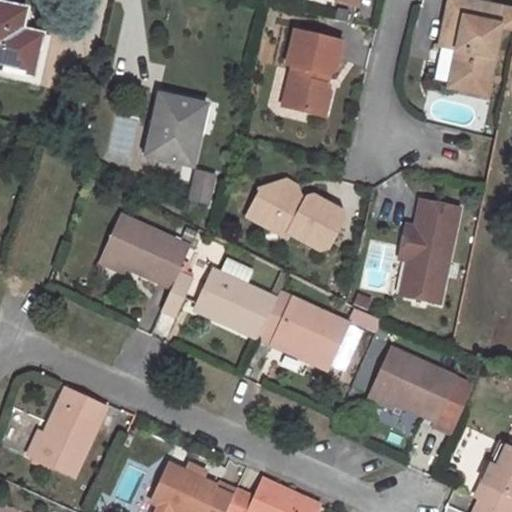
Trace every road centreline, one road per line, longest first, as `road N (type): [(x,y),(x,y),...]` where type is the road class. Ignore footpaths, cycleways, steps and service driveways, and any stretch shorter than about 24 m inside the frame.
road 1 (residential): [(0,362),(35,352),(379,511)]
road 2 (residential): [(387,142),(375,103),(399,0)]
